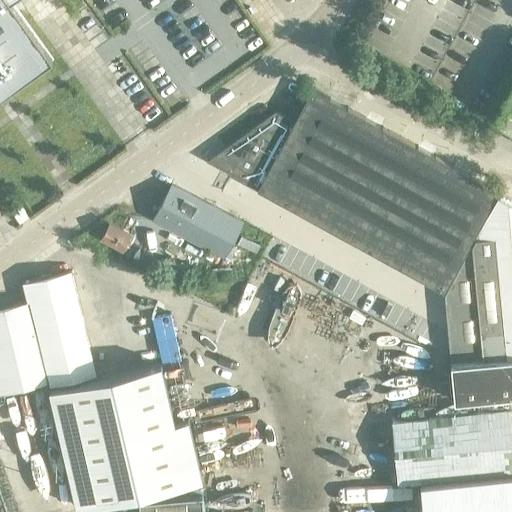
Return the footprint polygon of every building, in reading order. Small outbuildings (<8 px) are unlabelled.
[(0,0),(0,96),(52,59),(9,0),(0,0)] [(497,189),(494,187),(312,87),(294,120),(274,110),(224,146),(215,162),(443,289),(497,189)] [(171,183),(167,192),(153,217),(224,255),(242,221),(171,183)] [(511,200),(497,193),(445,290),(456,396),(511,390),(511,200)] [(102,236),(122,246),(129,233),(109,223),(102,236)] [(27,300),(0,307),(0,390),(47,379),(48,383),(95,371),(70,270),(23,282),(27,300)] [(78,505),(203,476),(189,416),(175,419),(161,359),(49,386),(78,505)] [(511,511),(511,470),(419,480),(421,511),(511,511)] [(205,511),(204,492),(140,496),(140,511),(205,511)]
